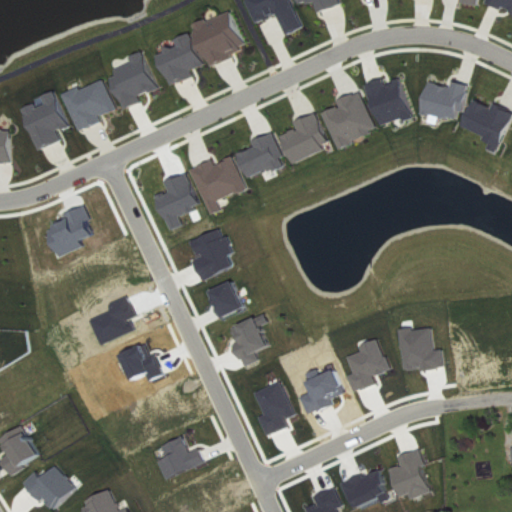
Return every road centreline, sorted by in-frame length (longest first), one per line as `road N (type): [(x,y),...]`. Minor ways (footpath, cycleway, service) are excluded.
road 1 (residential): [(111,160),(258,482),(422,408),(511,398)]
road 2 (residential): [(111,160),(386,34),(443,33),(511,57)]
